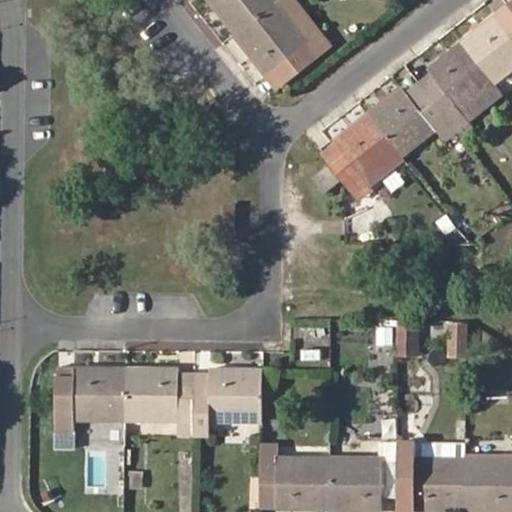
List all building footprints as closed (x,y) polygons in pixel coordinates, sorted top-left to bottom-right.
[(211,0),(237,32),(277,0),(211,0)] [(290,77),(332,44),(297,0),(277,0),(237,32),(269,72),(280,63),(290,77)] [(511,19),(511,9),(508,4),(495,14),(504,25),(511,19)] [(511,19),(504,25),(495,14),(461,41),(495,85),(511,71),(511,19)] [(504,96),(495,85),(461,41),(427,68),(430,71),(435,78),(423,88),(458,132),(468,145),(482,134),(472,121),(504,96)] [(279,85),(290,77),(280,63),(269,72),(279,85)] [(430,71),(417,80),(423,88),(435,78),(430,71)] [(423,88),(417,80),(405,90),(410,98),(423,88)] [(445,142),(458,132),(423,88),(410,98),(405,90),(403,87),(370,114),(404,158),(437,131),(445,142)] [(333,162),(346,180),(353,189),(364,181),(368,186),(404,158),(370,114),(335,141),(343,153),(333,162)] [(335,141),(324,150),(333,162),(343,153),(335,141)] [(324,193),(340,181),(328,164),(312,177),(324,193)] [(373,193),(368,186),(364,181),(353,189),(363,201),(373,193)] [(225,227),(235,228),(236,203),(226,202),(225,227)] [(399,349),(416,349),(416,320),(400,320),(399,349)] [(75,366),(56,365),(56,377),(75,377),(75,366)] [(56,377),(55,435),(75,435),(75,420),(126,421),(127,367),(122,367),(75,366),(75,377),(56,377)] [(178,421),(178,436),(193,437),(194,380),(179,380),(179,373),(179,368),(127,367),(126,421),(178,421)] [(210,422),(262,423),(263,369),(255,369),(210,368),(210,374),(210,381),(194,380),(193,437),(209,437),(210,422)] [(75,437),(126,438),(126,421),(75,420),(75,435),(75,437)] [(511,511),(511,439),(467,438),(466,443),(466,457),(465,511),(511,511)] [(383,496),(398,497),(399,441),(385,441),(384,455),(330,455),(329,510),(334,510),(382,511),(383,496)] [(413,497),(413,511),(465,511),(466,457),(414,456),(414,442),(399,441),(398,497),(413,497)] [(276,497),(276,510),(329,510),(330,455),(278,454),(278,443),(261,442),(260,489),(260,497),(276,497)] [(414,442),(414,456),(466,457),(466,443),(414,442)] [(250,488),(250,509),(260,509),(260,497),(260,489),(250,488)] [(260,497),(260,509),(276,510),(276,497),(260,497)] [(398,511),(406,511),(413,511),(413,497),(398,497),(398,511)]
